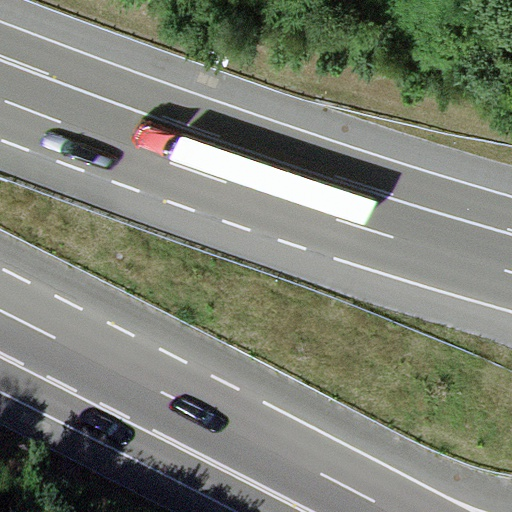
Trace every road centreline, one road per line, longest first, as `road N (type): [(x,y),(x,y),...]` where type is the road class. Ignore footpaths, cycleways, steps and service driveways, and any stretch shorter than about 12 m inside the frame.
road 1 (motorway): [(499,268),(0,98)]
road 2 (motorway): [(169,395),(394,511)]
road 3 (motorway): [(169,395),(337,511)]
road 4 (motorway): [(0,309),(169,395)]
